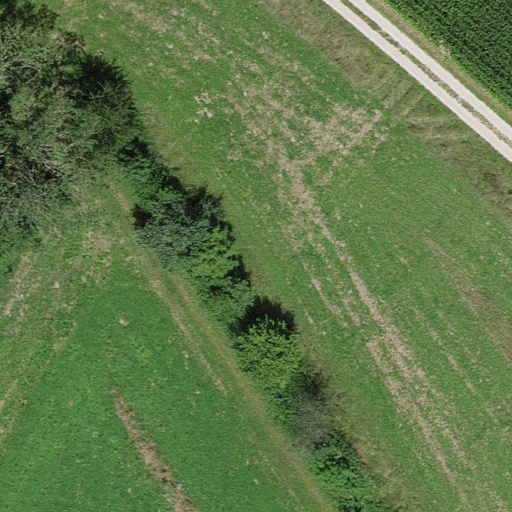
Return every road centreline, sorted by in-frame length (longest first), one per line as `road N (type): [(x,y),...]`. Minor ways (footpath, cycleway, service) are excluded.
road 1 (track): [(326,511),(100,165),(0,118)]
road 2 (track): [(511,144),(344,0)]
